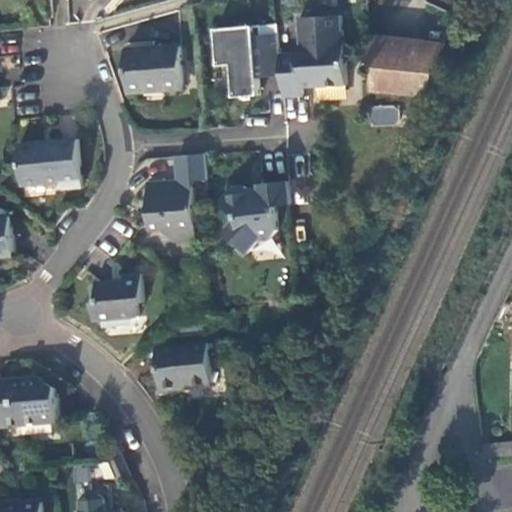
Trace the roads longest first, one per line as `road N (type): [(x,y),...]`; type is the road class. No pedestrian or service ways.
road 1 (residential): [(176,511),(138,413),(82,354),(20,313)]
road 2 (residential): [(20,313),(101,209),(124,142)]
road 3 (residential): [(124,142),(298,130)]
road 4 (residential): [(464,371),(401,511)]
